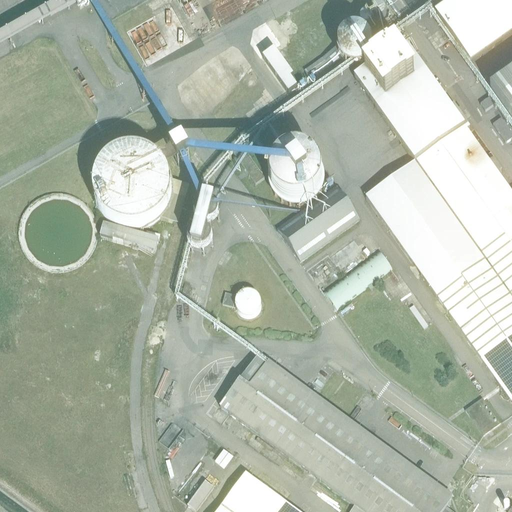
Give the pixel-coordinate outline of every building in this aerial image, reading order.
[(59,10),(77,0),(55,0),(54,1),(59,10)] [(470,65),(511,34),(511,0),(457,0),(435,16),(470,65)] [(147,66),(192,41),(171,4),(126,30),(147,66)] [(377,56),(377,52),(377,49),(376,45),(374,41),(372,39),(369,36),(366,34),(362,33),(358,32),(355,32),(351,33),(347,35),(343,37),(341,40),(339,44),(338,47),(337,51),(337,55),(338,59),(340,62),(342,65),(345,68),(349,70),(352,71),(356,72),(359,72),(364,71),(367,69),(371,66),(374,63),(375,59),(377,56)] [(511,405),(511,194),(405,43),(352,80),(414,164),(366,199),(511,405)] [(511,124),(511,77),(490,94),(511,124)] [(289,78),(283,81),(288,88),(293,85),(289,78)] [(505,143),(511,137),(511,131),(504,119),(494,126),(505,143)] [(230,152),(252,182),(260,176),(238,146),(230,152)] [(169,196),(170,189),(169,182),(167,176),(163,168),(159,163),(154,159),(151,157),(147,155),(140,152),(133,151),(125,152),(118,154),(111,157),(106,162),(102,167),(99,170),(98,174),(95,180),(95,184),(94,188),(94,192),(95,196),(97,202),(100,209),(104,215),(109,219),(116,223),(121,225),(124,226),(131,227),(135,226),(138,226),(145,224),(148,223),(152,221),(156,218),(159,216),(163,210),(165,207),(167,203),(169,196)] [(321,184),(321,179),(321,174),(320,170),(317,165),(314,161),(310,158),(306,155),(302,154),(297,153),(292,154),(287,155),(282,157),(279,160),(275,164),(273,168),(272,172),(271,178),(271,182),(272,186),(274,191),(277,195),(281,198),(285,201),(290,203),(295,204),(300,204),(305,202),(309,200),(313,197),(317,193),(319,188),(321,184)] [(278,229),(301,261),(357,221),(333,188),(278,229)] [(95,235),(95,231),(95,226),(94,223),(92,216),(89,210),(84,204),(78,198),(72,195),(65,193),(58,192),(54,192),(50,192),(43,194),(40,196),(35,198),(29,202),(25,207),(23,210),(21,214),(18,221),(17,225),(17,230),(17,237),(19,244),(23,251),(25,255),(27,258),(33,262),(39,266),(46,269),(51,270),(55,270),(61,270),(69,268),(73,266),(76,264),(80,262),(83,259),(88,253),(90,249),(92,246),(94,239),(95,235)] [(156,255),(159,242),(103,227),(99,241),(112,245),(109,254),(120,256),(123,246),(156,255)] [(342,276),(367,259),(354,241),(330,259),(342,276)] [(336,310),(392,269),(379,251),(323,291),(336,310)] [(202,290),(206,277),(191,273),(187,286),(202,290)] [(223,289),(220,300),(230,303),(234,293),(223,289)] [(258,308),(259,304),(258,300),(256,296),(255,295),(253,293),(250,292),(249,292),(244,292),(243,293),(240,295),(239,296),(237,298),(236,301),(236,303),(236,305),(237,308),(238,310),(239,312),(241,313),(243,314),(245,315),(247,315),(250,315),(252,314),(254,313),(256,312),(257,310),(258,308)] [(444,511),(454,499),(268,362),(249,388),(240,381),(219,409),(359,511),(444,511)] [(483,437),(500,425),(482,400),(465,412),(483,437)] [(214,459),(225,466),(233,453),(223,446),(214,459)] [(295,511),(246,475),(218,511),(295,511)] [(193,511),(196,511),(214,489),(205,483),(187,507),(193,511)]
